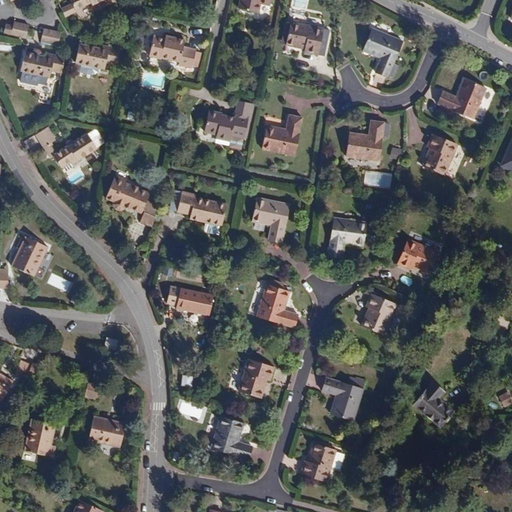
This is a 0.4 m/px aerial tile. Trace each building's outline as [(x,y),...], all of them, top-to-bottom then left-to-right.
[(85,8),(101,0),(69,0),(71,4),(61,10),(64,17),(75,12),(75,10),(84,6),(85,8)] [(268,6),(269,0),(240,0),(238,9),(258,13),(260,5),(268,6)] [(26,38),(29,26),(14,22),(13,26),(11,35),(14,36),(26,38)] [(317,55),(322,29),(291,23),(286,45),(305,49),(304,52),(317,55)] [(11,35),(13,26),(5,24),(3,33),(11,35)] [(57,32),(43,29),(40,42),(54,45),(57,45),(60,32),(57,32)] [(393,64),(402,42),(372,30),(363,51),(380,59),(375,72),(387,78),(388,77),(390,73),(395,75),(398,67),(393,64)] [(195,52),(196,50),(183,46),(184,41),(165,37),(165,39),(153,36),(148,56),(160,59),(161,58),(179,62),(178,65),(191,68),(192,66),(195,52)] [(116,65),(118,54),(101,50),(79,45),(75,62),(78,64),(77,69),(79,71),(82,73),(93,76),(100,73),(101,68),(104,69),(105,63),(116,65)] [(118,54),(119,49),(102,45),(101,50),(118,54)] [(197,67),(201,53),(195,52),(192,66),(197,67)] [(61,73),(64,58),(54,55),(53,60),(47,58),(24,53),(20,71),(49,77),(50,71),(61,73)] [(473,119),(485,89),(463,80),(456,97),(443,92),(438,104),(473,119)] [(238,103),(235,115),(248,117),(251,105),(238,103)] [(242,142),(248,117),(235,115),(234,118),(220,116),(221,114),(208,111),(204,132),(216,135),(216,138),(229,141),(230,139),(242,142)] [(293,156),(301,118),(288,115),(285,130),(267,126),(262,149),(293,156)] [(378,161),(382,136),(388,137),(389,127),(383,126),(384,123),(370,121),(368,136),(350,133),(346,157),(378,161)] [(77,161),(96,149),(86,134),(73,142),(67,146),(57,153),(51,143),(54,140),(53,137),(55,135),(49,126),(34,135),(49,158),(52,156),(60,168),(70,162),(75,158),(77,161)] [(444,174),(456,145),(432,135),(427,147),(430,148),(423,166),(444,174)] [(511,140),(501,166),(511,171),(511,140)] [(393,147),(390,157),(398,159),(400,149),(393,147)] [(126,179),(115,175),(113,179),(125,183),(126,179)] [(146,201),(149,194),(125,183),(113,179),(105,198),(113,202),(112,204),(114,209),(119,211),(124,209),(125,207),(140,213),(142,210),(146,201)] [(176,212),(181,192),(174,191),(169,210),(176,212)] [(195,195),(181,192),(176,212),(190,215),(189,219),(206,223),(203,233),(218,236),(220,226),(221,227),(226,205),(194,198),(195,195)] [(281,243),(288,205),(257,198),(252,221),(270,226),(268,240),(281,243)] [(152,228),(157,205),(148,202),(145,211),(140,222),(152,228)] [(375,241),(376,229),(366,228),(366,223),(334,219),(328,257),(342,259),(344,244),(362,247),(363,243),(363,239),(375,241)] [(33,276),(47,246),(26,236),(12,265),(33,276)] [(430,269),(435,257),(437,252),(408,240),(397,264),(409,269),(410,267),(428,274),(430,269)] [(434,271),(439,260),(435,257),(430,269),(434,271)] [(0,287),(7,287),(8,273),(0,272),(0,287)] [(268,285),(266,285),(256,316),(293,328),(297,315),(284,310),(289,293),(281,290),(283,285),(275,282),(273,287),(268,285)] [(208,316),(213,296),(169,287),(166,303),(176,305),(175,308),(208,316)] [(383,334),(395,305),(371,294),(365,306),(369,308),(361,325),(383,334)] [(116,349),(118,340),(107,337),(105,346),(116,349)] [(27,376),(32,365),(21,360),(15,374),(26,379),(27,376)] [(270,381),(274,368),(248,360),(238,391),(261,398),(267,380),(270,381)] [(37,381),(43,368),(33,363),(32,365),(27,376),(37,381)] [(0,400),(1,402),(13,382),(0,373),(0,400)] [(353,420),(362,389),(325,378),(322,391),(335,395),(330,413),(353,420)] [(365,387),(366,380),(357,378),(355,385),(365,387)] [(97,399),(100,384),(87,381),(84,396),(97,399)] [(453,411),(440,400),(445,393),(432,382),(413,405),(439,427),(453,411)] [(504,408),(511,403),(511,396),(509,391),(498,397),(504,408)] [(181,402),(179,416),(203,421),(205,406),(181,402)] [(120,446),(125,423),(93,416),(88,439),(120,446)] [(238,442),(243,424),(220,417),(211,448),(248,459),(252,447),(238,442)] [(50,444),(55,423),(32,418),(25,450),(52,456),(55,445),(50,444)] [(301,474),(326,481),(331,467),(338,469),(343,454),(335,452),(336,451),(334,451),(313,444),(307,462),(304,461),(301,474)] [(102,511),(104,510),(80,499),(74,511),(102,511)]
